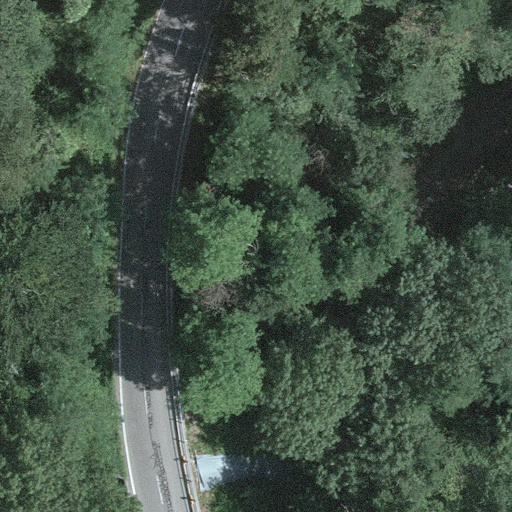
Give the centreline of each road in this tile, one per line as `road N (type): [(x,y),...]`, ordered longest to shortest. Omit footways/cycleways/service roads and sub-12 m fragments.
road 1 (secondary): [(189,0),(153,127),(141,216),(141,394),(161,511)]
road 2 (unclassified): [(511,113),(459,153),(413,205),(355,310),(326,388),(306,511)]
